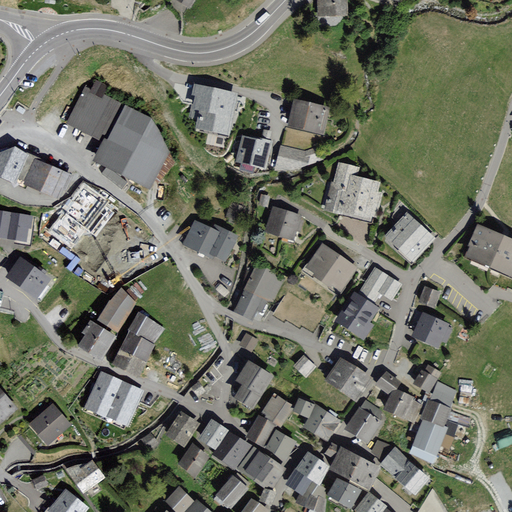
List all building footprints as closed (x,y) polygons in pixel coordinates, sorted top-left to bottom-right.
[(195,0),(169,0),(168,3),(188,14),(195,0)] [(343,0),(312,0),(312,19),(343,19),(343,0)] [(363,0),(397,11),(400,0),(363,0)] [(90,88),(85,85),(64,124),(96,143),(85,163),(142,192),(166,153),(148,120),(123,107),(101,96),(104,88),(93,82),(90,88)] [(234,101),(196,92),(188,121),(227,130),(234,101)] [(322,109),(289,100),(281,129),(314,138),(322,109)] [(271,139),(272,130),(264,129),(263,138),(271,139)] [(266,143),(236,136),(230,164),(261,170),(266,143)] [(305,153),(277,146),(271,170),(299,177),(305,153)] [(6,148),(0,150),(0,187),(3,189),(11,187),(17,191),(18,188),(53,202),(66,177),(35,163),(37,160),(21,154),(20,156),(6,148)] [(356,170),(335,165),(320,211),(372,224),(378,195),(373,194),(375,185),(353,180),(356,170)] [(246,204),(238,201),(236,205),(233,203),(228,216),(232,217),(230,221),(240,224),(246,204)] [(297,218),(269,210),(259,234),(288,244),(292,231),(297,233),(301,224),(296,222),(297,218)] [(31,219),(0,214),(0,240),(28,244),(31,219)] [(409,224),(401,215),(379,239),(407,263),(429,240),(418,230),(420,228),(412,222),(409,224)] [(208,232),(189,223),(177,246),(207,262),(208,258),(220,263),(233,239),(210,228),(208,232)] [(511,274),(511,245),(471,229),(458,260),(509,282),(511,274)] [(350,270),(317,247),(299,270),(307,275),(305,278),(319,288),(322,285),(334,292),(350,270)] [(45,279),(16,260),(2,281),(31,300),(45,279)] [(281,278),(257,266),(244,292),(263,301),(268,304),(281,278)] [(374,293),(392,302),(403,282),(374,266),(359,294),(371,300),(374,293)] [(116,336),(136,302),(122,286),(109,299),(94,321),(90,319),(81,331),(85,334),(78,344),(101,358),(116,336)] [(435,293),(421,289),(416,305),(431,309),(435,293)] [(263,301),(244,292),(235,311),(254,320),(263,301)] [(371,311),(348,296),(328,322),(356,341),(367,328),(362,325),(371,311)] [(156,343),(166,328),(139,311),(128,329),(130,330),(112,362),(139,374),(156,343)] [(448,330),(418,316),(405,339),(431,351),(435,341),(441,344),(448,330)] [(244,335),(238,344),(250,352),(256,342),(244,335)] [(312,368),(299,358),(291,368),(304,378),(312,368)] [(365,379),(334,361),(321,383),(352,401),(365,379)] [(269,379),(242,363),(228,383),(236,387),(228,397),(248,410),(269,379)] [(417,372),(408,386),(422,395),(435,375),(424,368),(420,374),(417,372)] [(394,384),(382,374),(372,386),(385,396),(394,384)] [(456,385),(442,379),(437,387),(435,386),(426,401),(445,410),(456,385)] [(199,382),(192,387),(198,396),(204,391),(199,382)] [(150,393),(130,386),(124,403),(149,413),(155,400),(148,397),(150,393)] [(396,420),(407,400),(390,391),(379,411),(396,420)] [(288,408),(271,396),(258,414),(274,426),(288,408)] [(0,421),(11,413),(0,399),(0,421)] [(307,406),(293,401),(289,413),(302,418),(307,406)] [(443,411),(423,403),(416,420),(437,428),(443,411)] [(22,425),(39,449),(67,429),(50,405),(22,425)] [(337,423),(313,409),(298,430),(324,441),(337,423)] [(357,411),(343,431),(362,444),(375,423),(357,411)] [(193,425),(175,414),(159,437),(177,449),(193,425)] [(269,428),(256,419),(244,437),(257,446),(269,428)] [(222,433),(206,421),(193,439),(209,451),(222,433)] [(439,432),(417,423),(407,448),(429,457),(439,432)] [(159,443),(151,432),(142,439),(150,450),(159,443)] [(245,448),(226,433),(208,456),(227,471),(245,448)] [(290,443),(271,433),(262,448),(281,459),(290,443)] [(385,448),(376,442),(366,457),(375,463),(385,448)] [(204,459),(187,446),(172,465),(189,478),(204,459)] [(404,461),(390,449),(375,465),(388,477),(404,461)] [(281,470),(249,450),(236,472),(267,491),(281,470)] [(373,470),(333,451),(322,472),(362,492),(373,470)] [(322,468),(303,455),(292,471),(311,484),(322,468)] [(86,462),(68,475),(80,493),(98,480),(86,462)] [(422,479),(404,463),(389,480),(407,496),(422,479)] [(304,484),(291,476),(284,487),(296,496),(304,484)] [(42,477),(33,482),(36,489),(46,485),(42,477)] [(242,490),(228,478),(212,497),(226,509),(242,490)] [(324,502),(317,497),(323,488),(314,481),(307,491),(304,497),(301,495),(297,502),(315,511),(323,511),(321,510),(324,502)] [(352,492),(331,481),(323,497),(344,508),(352,492)] [(170,511),(178,511),(188,502),(174,489),(161,503),(170,511)] [(42,510),(43,511),(81,511),(82,511),(60,491),(42,510)] [(270,495),(259,491),(254,502),(265,506),(270,495)] [(372,511),(377,507),(363,495),(349,511),(372,511)] [(263,511),(248,501),(239,511),(263,511)] [(419,511),(427,511),(431,504),(425,501),(419,511)] [(204,511),(192,502),(183,511),(204,511)] [(452,511),(447,502),(438,506),(440,511),(452,511)]
